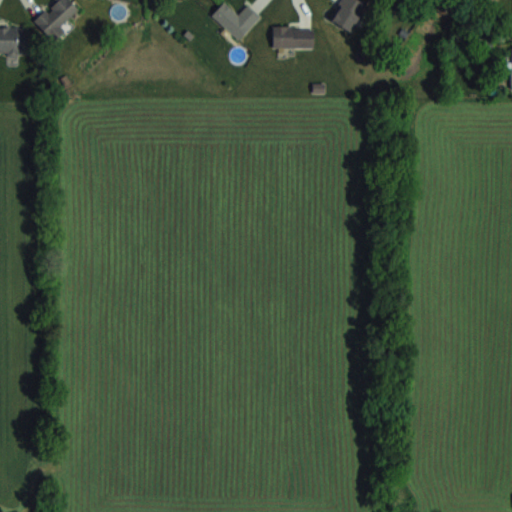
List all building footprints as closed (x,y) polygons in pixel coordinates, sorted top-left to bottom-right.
[(52,38),(80,9),(70,0),(52,0),(33,19),(52,38)] [(211,14),(238,39),(260,15),(247,3),(238,13),(224,0),(211,14)] [(349,30),(365,2),(361,0),(340,0),(330,18),(349,30)] [(0,52),(25,53),(25,25),(0,25),(0,52)] [(273,46),(313,46),(313,25),(273,25),(273,46)]
